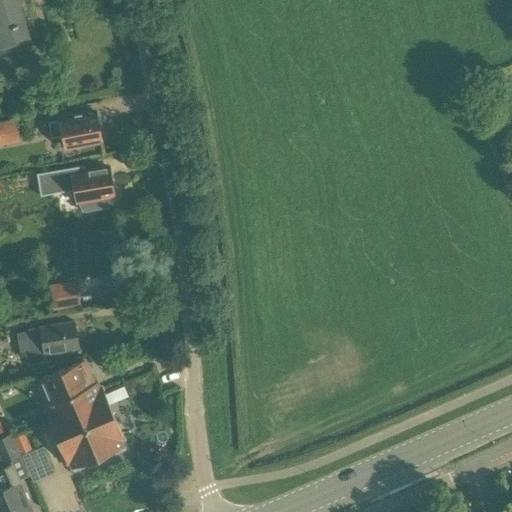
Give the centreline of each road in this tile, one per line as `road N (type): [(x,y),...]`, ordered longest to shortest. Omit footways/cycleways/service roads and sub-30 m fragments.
road 1 (unclassified): [(212,511),(193,413),(170,171),(132,0)]
road 2 (secondary): [(284,511),(511,412)]
road 3 (residential): [(368,511),(511,447)]
